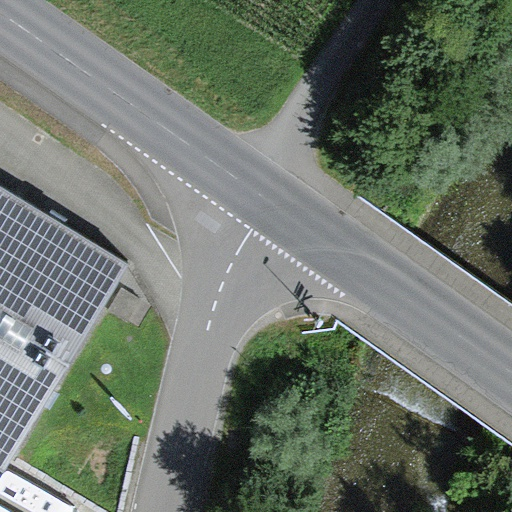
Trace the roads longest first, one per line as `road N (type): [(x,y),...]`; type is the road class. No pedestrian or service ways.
road 1 (unclassified): [(267,199),(219,290),(164,511)]
road 2 (tertiary): [(0,11),(267,199)]
road 3 (tertiary): [(267,199),(511,372)]
road 4 (unclassified): [(374,0),(267,199)]
